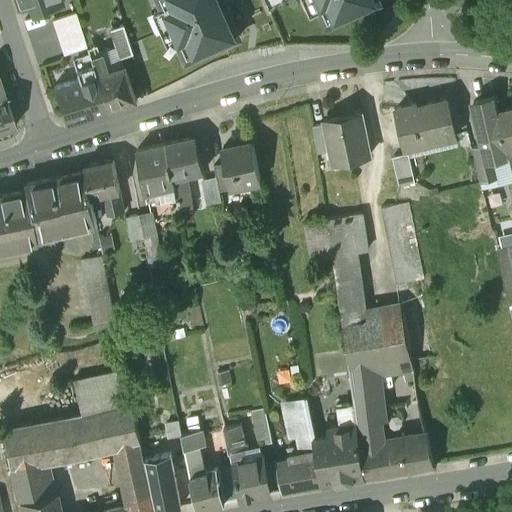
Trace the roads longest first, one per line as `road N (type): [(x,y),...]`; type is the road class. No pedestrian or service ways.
road 1 (residential): [(435,52),(261,83),(48,144)]
road 2 (residential): [(251,511),(511,469)]
road 3 (residential): [(48,144),(0,5)]
